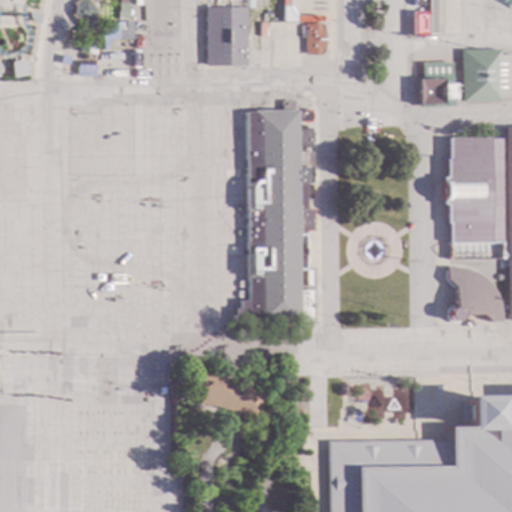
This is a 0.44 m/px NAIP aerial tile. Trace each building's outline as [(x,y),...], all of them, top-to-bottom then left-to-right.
[(85,0),(95,14),(80,25),(68,9),(81,0),(85,0)] [(285,0),(285,7),(307,6),(307,0),(319,0),(319,2),(312,2),(312,12),(278,12),(278,0),(285,0)] [(433,0),(434,35),(425,35),(425,36),(408,37),(408,11),(422,11),(422,6),(410,6),(409,0),(433,0)] [(125,20),(116,20),(116,4),(126,4),(125,20)] [(245,67),(201,68),(200,8),(244,7),(245,67)] [(38,14),(36,24),(28,23),(30,12),(38,14)] [(130,40),(116,40),(116,24),(130,24),(130,40)] [(263,25),(262,37),(254,37),(255,24),(263,25)] [(320,55),(301,55),(301,38),(298,38),(298,26),(300,26),(300,25),(320,25),(320,55)] [(498,102),(457,102),(457,51),(498,51),(498,55),(511,55),(511,95),(498,95),(498,102)] [(26,76),(11,80),(7,63),(22,59),(26,76)] [(439,105),(412,106),(412,79),(439,78),(439,105)] [(289,111),(308,110),(308,122),(292,123),(292,130),(309,130),(309,147),(293,148),(293,166),(310,166),(310,185),(302,185),(302,209),(309,209),(309,230),(301,230),(302,271),(295,271),(295,297),(310,297),(310,326),(229,326),(228,309),(234,309),(234,301),(242,301),(240,111),(277,110),(277,102),(289,102),(289,111)] [(511,321),(503,322),(500,128),(511,127),(511,321)] [(497,243),(444,244),(444,224),(441,224),(441,205),(437,205),(437,178),(441,178),(441,159),(443,159),(443,139),(496,139),(497,243)] [(459,269),(469,272),(479,278),(487,285),(492,292),(496,304),(497,322),(486,323),(477,315),(457,315),(454,321),(452,322),(447,322),(445,320),(443,317),(444,312),(446,309),(450,308),(450,288),(442,280),(442,267),(459,269)] [(233,382),(237,379),(254,384),(260,411),(249,421),(228,415),(227,412),(216,409),(206,406),(204,408),(192,405),(192,402),(187,401),(183,383),(197,371),(222,379),(233,382)] [(511,511),(325,511),(325,443),(445,442),(445,429),(457,429),(456,396),(493,396),(493,404),(511,403),(511,511)]
